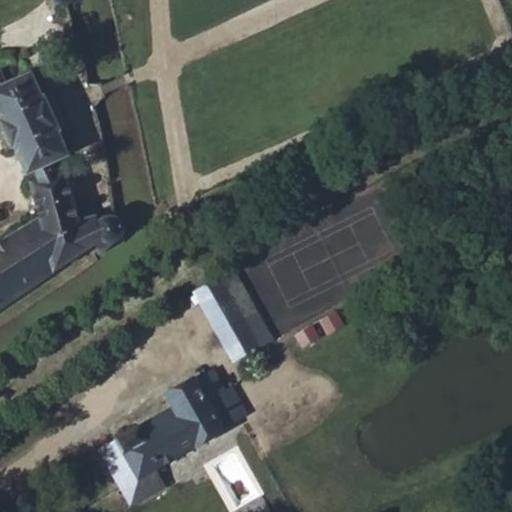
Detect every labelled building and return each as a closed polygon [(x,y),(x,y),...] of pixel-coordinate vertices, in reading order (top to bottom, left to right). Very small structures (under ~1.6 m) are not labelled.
[(57,8),(70,5),(71,4),(73,0),(46,0),(48,3),(57,8)] [(100,253),(109,245),(110,245),(121,243),(125,240),(129,231),(128,224),(121,216),(110,214),(105,216),(99,224),(80,228),(61,159),(66,156),(56,131),(59,130),(32,73),(6,84),(0,71),(0,116),(12,149),(15,148),(26,174),(32,172),(35,179),(31,181),(39,218),(0,243),(0,308),(92,242),(100,253)] [(240,270),(198,293),(236,362),(278,339),(240,270)] [(171,408),(114,439),(112,440),(120,453),(132,473),(135,479),(234,426),(217,395),(203,402),(192,380),(164,395),(171,408)] [(95,450),(103,463),(120,453),(112,440),(95,450)] [(103,463),(113,483),(132,473),(120,453),(103,463)] [(132,473),(113,483),(117,489),(135,479),(132,473)]
